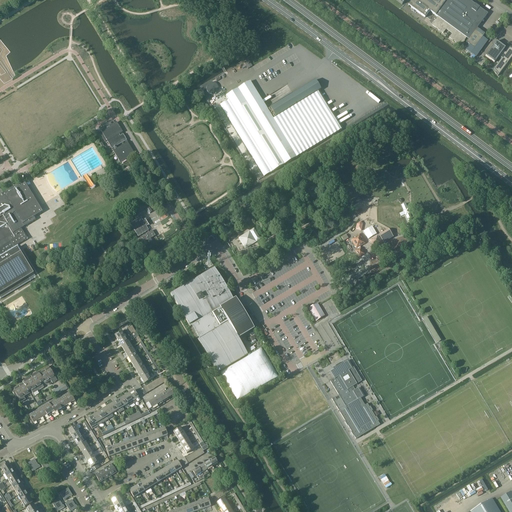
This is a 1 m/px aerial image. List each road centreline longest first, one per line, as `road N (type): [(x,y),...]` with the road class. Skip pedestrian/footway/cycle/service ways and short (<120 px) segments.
road 1 (unclassified): [(240,285),(212,246),(83,325)]
road 2 (secondary): [(385,86),(511,184)]
road 3 (residential): [(99,497),(173,449),(185,469),(210,453)]
road 4 (unknown): [(309,66),(266,91),(255,78),(291,52),(305,56)]
